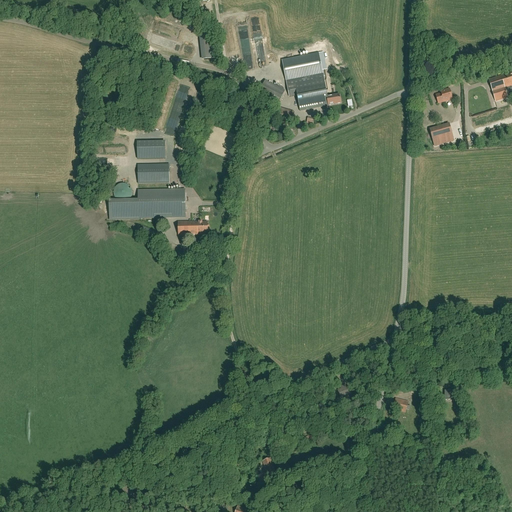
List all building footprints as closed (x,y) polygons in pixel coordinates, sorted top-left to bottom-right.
[(208,34),(200,35),(203,60),(215,59),(213,40),(209,41),(208,34)] [(329,106),(329,105),(341,103),(340,95),(327,97),(319,53),(282,60),(289,97),(297,95),(300,111),(329,106)] [(446,72),(448,63),(436,61),(434,70),(446,72)] [(511,70),(510,72),(510,73),(489,80),(496,102),(508,98),(505,90),(511,88),(511,87),(511,86),(511,70)] [(259,93),(279,103),(285,91),(265,81),(259,93)] [(436,95),(438,103),(438,104),(442,103),(453,100),(451,95),(450,89),(445,90),(440,92),(441,94),(436,95)] [(263,119),(273,116),(270,106),(261,109),(263,119)] [(473,118),(475,126),(483,124),(484,126),(487,125),(486,123),(504,119),(503,114),(509,113),(510,117),(511,116),(511,111),(511,108),(473,118)] [(291,126),(294,116),(279,112),(276,122),(291,126)] [(511,118),(476,127),(477,134),(511,125),(511,118)] [(435,147),(454,141),(450,128),(431,133),(435,147)] [(146,135),(140,151),(158,157),(163,140),(146,135)] [(138,165),(138,184),(170,183),(170,165),(138,165)] [(132,194),(132,193),(132,192),(132,191),(132,190),(131,189),(131,188),(130,188),(130,187),(129,186),(128,185),(127,185),(126,184),(125,184),(124,184),(123,184),(122,184),(121,184),(120,184),(119,185),(118,185),(117,186),(116,186),(116,187),(115,188),(115,189),(114,190),(114,191),(114,192),(114,193),(114,194),(114,195),(114,196),(115,197),(115,198),(116,199),(117,200),(118,200),(118,201),(119,201),(120,202),(121,202),(122,202),(123,202),(124,202),(125,202),(126,202),(127,201),(128,201),(128,200),(129,200),(129,199),(130,199),(130,198),(131,197),(132,196),(132,195),(132,194)] [(185,217),(185,190),(138,191),(139,202),(110,203),(110,220),(142,219),(142,218),(185,217)] [(197,236),(197,235),(208,235),(208,232),(209,232),(209,226),(208,226),(208,222),(202,222),(178,222),(179,236),(197,236)] [(154,241),(158,232),(143,227),(139,235),(154,241)] [(350,393),(348,387),(346,388),(345,385),(340,387),(341,390),(338,391),(340,397),(350,393)] [(450,398),(453,398),(453,391),(445,392),(446,400),(450,400),(450,398)] [(406,413),(408,402),(395,399),(393,410),(406,413)] [(268,475),(275,472),(270,459),(263,462),(268,475)] [(259,476),(262,485),(267,483),(264,474),(259,476)]
